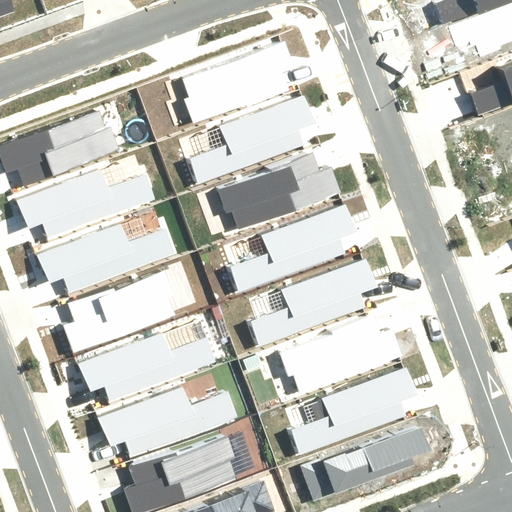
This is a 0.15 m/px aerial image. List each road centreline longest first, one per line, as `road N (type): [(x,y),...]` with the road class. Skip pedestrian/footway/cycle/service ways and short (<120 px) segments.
road 1 (residential): [(330,0),(511,463)]
road 2 (residential): [(0,358),(58,511)]
road 3 (residential): [(0,86),(128,39)]
